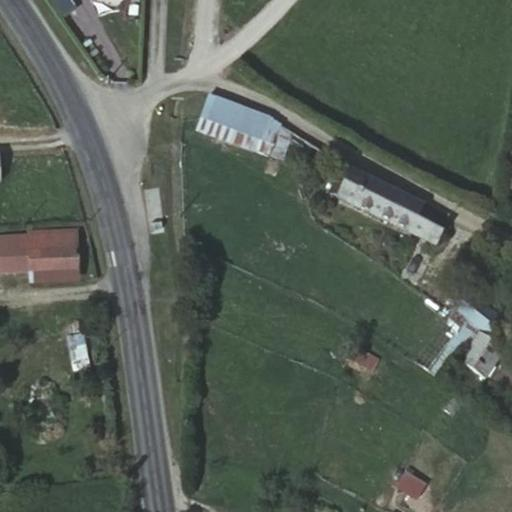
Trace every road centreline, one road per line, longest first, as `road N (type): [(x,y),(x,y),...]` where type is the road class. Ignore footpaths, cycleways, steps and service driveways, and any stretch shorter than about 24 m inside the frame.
road 1 (unclassified): [(77,114),(206,78),(258,98),(511,238)]
road 2 (secondary): [(158,511),(122,257),(77,114)]
road 3 (secondary): [(77,114),(11,0)]
